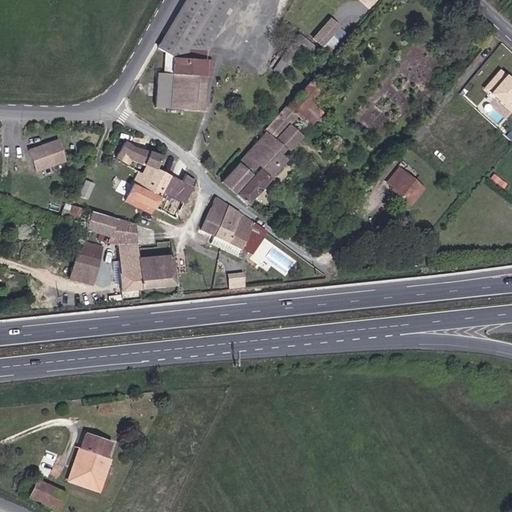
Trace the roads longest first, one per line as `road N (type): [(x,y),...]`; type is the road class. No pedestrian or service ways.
road 1 (trunk): [(511,281),(0,336)]
road 2 (trunk): [(0,367),(391,326)]
road 3 (residential): [(100,105),(147,124),(211,183),(187,230)]
road 4 (unknown): [(211,183),(324,270)]
road 5 (residential): [(173,0),(139,60),(100,105)]
road 6 (trunk): [(391,326),(511,349)]
road 7 (trunk): [(391,326),(511,313)]
